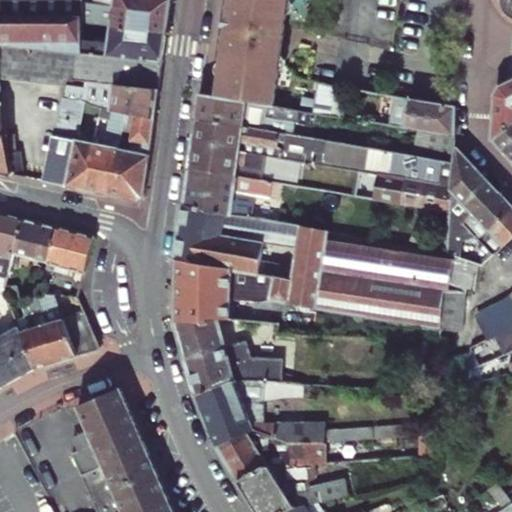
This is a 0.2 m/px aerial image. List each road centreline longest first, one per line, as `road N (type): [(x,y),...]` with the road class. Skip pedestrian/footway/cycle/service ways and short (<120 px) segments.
road 1 (tertiary): [(188,0),(150,261)]
road 2 (tertiary): [(155,353),(223,511)]
road 3 (residential): [(0,194),(114,223),(150,261)]
road 4 (residential): [(0,415),(155,353)]
road 5 (residential): [(479,54),(474,128),(511,179)]
